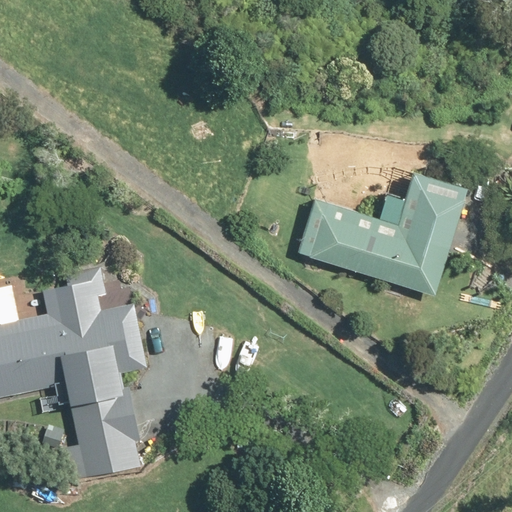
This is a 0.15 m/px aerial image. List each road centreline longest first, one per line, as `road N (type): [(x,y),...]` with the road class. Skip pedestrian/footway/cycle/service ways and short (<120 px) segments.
road 1 (unknown): [(0,77),(473,431)]
road 2 (residential): [(418,511),(511,374)]
